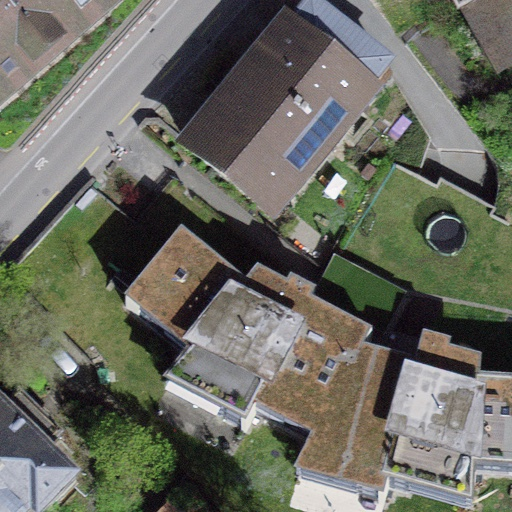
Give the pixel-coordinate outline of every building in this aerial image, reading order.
[(113,0),(0,0),(0,100),(49,58),(48,57),(113,0)] [(511,0),(453,0),(460,12),(466,9),(500,72),(511,65),(511,0)] [(389,70),(314,8),(290,37),(287,35),(192,151),(274,218),(369,101),(366,98),(389,70)] [(246,291),(182,239),(127,307),(189,358),(181,367),(236,396),(223,420),(246,432),(256,414),(313,444),(307,455),(366,471),(359,498),(384,505),(389,488),(409,494),(417,468),(476,485),(477,473),(511,474),(511,387),(480,385),(443,375),(450,350),(425,343),(417,369),(364,354),(372,339),(311,307),(315,299),(292,287),(280,310),(246,291)] [(405,296),(358,272),(338,310),(384,335),(405,296)] [(3,412),(0,408),(0,511),(47,511),(76,483),(46,454),(63,436),(20,394),(3,412)]
